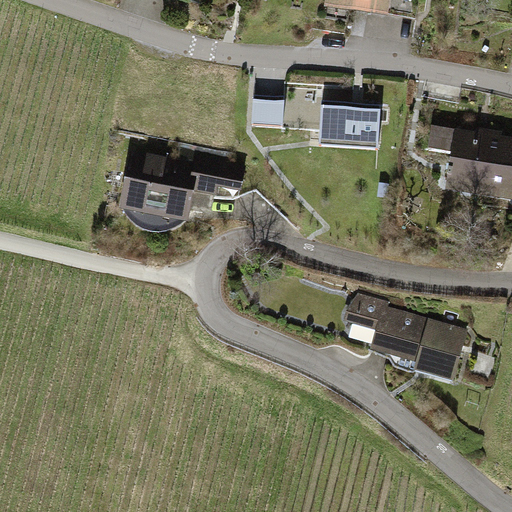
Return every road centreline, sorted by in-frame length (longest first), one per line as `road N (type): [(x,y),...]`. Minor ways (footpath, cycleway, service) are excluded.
road 1 (residential): [(511,509),(327,367),(222,324),(205,288),(217,251),(245,238),(440,279),(511,284)]
road 2 (residential): [(56,0),(203,49),(408,64),(511,84)]
road 3 (track): [(0,241),(205,288)]
